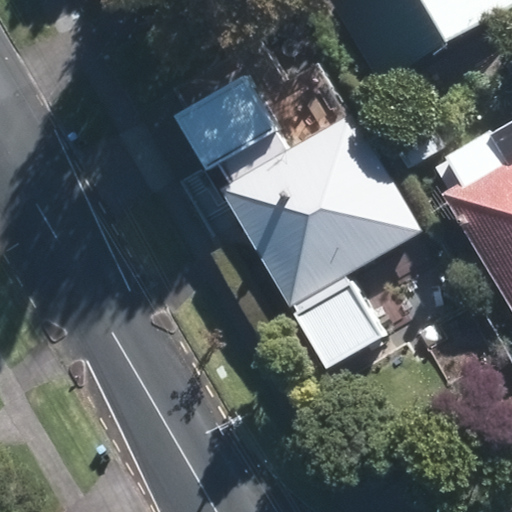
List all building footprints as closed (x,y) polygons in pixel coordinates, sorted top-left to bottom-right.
[(511,15),(511,0),(337,0),(389,88),(511,15)] [(281,133),(249,81),(187,119),(218,171),(281,133)] [(424,236),(356,120),(234,190),(301,306),(424,236)] [(511,171),(510,173),(505,165),(448,198),(511,304),(511,171)] [(388,339),(356,286),(301,319),(333,372),(388,339)]
